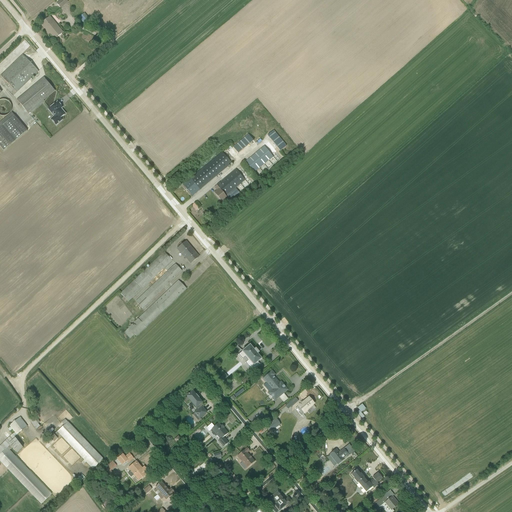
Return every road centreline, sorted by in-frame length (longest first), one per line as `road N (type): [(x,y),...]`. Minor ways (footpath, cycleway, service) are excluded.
road 1 (tertiary): [(345,412),(25,28)]
road 2 (track): [(345,412),(511,292)]
road 3 (tertiary): [(428,510),(345,412)]
road 4 (unclassified): [(281,468),(204,375)]
